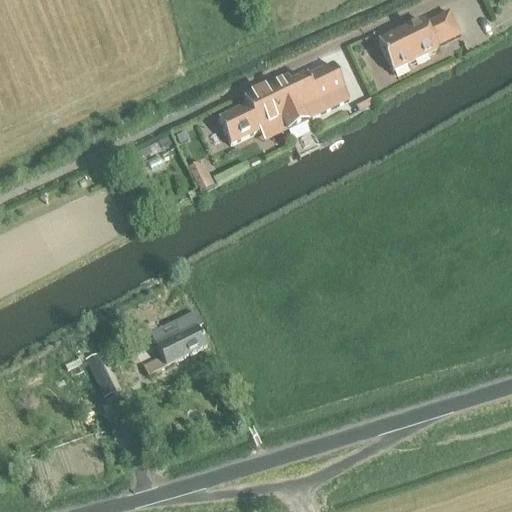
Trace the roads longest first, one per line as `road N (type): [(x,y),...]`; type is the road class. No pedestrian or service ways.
road 1 (unclassified): [(113,511),(511,386)]
road 2 (track): [(171,493),(297,488),(386,445),(412,419)]
road 3 (residential): [(233,95),(457,0)]
